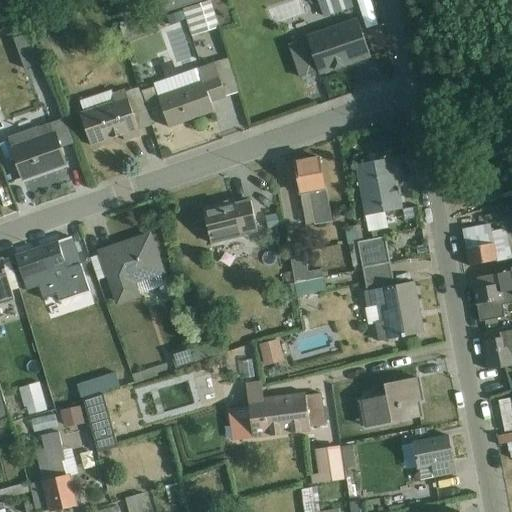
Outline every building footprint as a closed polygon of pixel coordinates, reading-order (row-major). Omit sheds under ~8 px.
[(159,0),(156,0),(147,3),(151,16),(163,12),(160,1),(159,0)] [(161,0),(160,1),(163,12),(163,14),(205,0),(161,0)] [(356,0),(364,28),(377,24),(369,0),(356,0)] [(211,1),(183,10),(186,19),(192,37),(219,28),(211,1)] [(186,19),(183,10),(165,16),(169,26),(186,19)] [(70,16),(52,22),(55,32),(73,25),(70,16)] [(41,19),(34,21),(51,63),(61,58),(52,37),(48,40),(41,19)] [(320,75),(370,57),(357,19),(306,36),(320,75)] [(24,68),(43,62),(29,20),(10,26),(24,68)] [(379,28),(370,31),(375,48),(384,46),(379,28)] [(153,84),(154,87),(141,92),(148,110),(161,105),(169,128),(214,112),(211,103),(226,97),(214,63),(153,84)] [(138,130),(126,93),(125,90),(113,94),(112,90),(80,101),(83,112),(80,113),(91,146),(123,136),(125,141),(140,136),(138,130)] [(65,164),(54,133),(53,133),(50,123),(40,127),(40,126),(8,137),(12,148),(11,149),(22,180),(65,164)] [(319,158),(295,163),(306,225),(314,224),(315,225),(331,222),(319,158)] [(385,159),(355,165),(368,231),(388,227),(385,213),(403,209),(400,194),(399,188),(393,158),(385,159)] [(212,245),(243,237),(235,202),(204,209),(212,245)] [(490,225),(463,230),(470,266),(511,258),(505,229),(491,232),(490,225)] [(348,244),(358,242),(355,227),(345,229),(348,244)] [(149,236),(101,253),(102,254),(109,276),(119,305),(140,297),(139,294),(164,286),(160,275),(162,274),(149,236)] [(363,241),(358,242),(362,269),(390,263),(386,237),(363,241)] [(71,238),(16,256),(31,302),(59,294),(62,302),(89,292),(71,238)] [(354,271),(362,269),(358,242),(348,244),(354,271)] [(305,255),(290,257),(292,272),(294,284),(324,278),(329,276),(327,271),(323,272),(322,269),(308,272),(305,255)] [(0,316),(1,317),(0,312),(0,303),(14,299),(12,291),(18,288),(9,258),(0,261),(0,316)] [(395,286),(390,263),(362,269),(367,291),(364,292),(367,308),(365,308),(368,325),(375,324),(379,342),(386,341),(389,343),(398,342),(399,338),(424,333),(414,282),(395,286)] [(511,302),(511,267),(510,268),(511,271),(475,281),(475,282),(481,281),(482,287),(499,284),(502,304),(511,302)] [(289,294),(296,293),(294,284),(292,272),(284,273),(286,285),(288,285),(289,294)] [(324,278),(294,284),(296,293),(297,298),(327,292),(324,278)] [(503,310),(502,304),(499,284),(482,287),(474,289),(480,322),(503,316),(503,310)] [(511,330),(499,333),(500,337),(483,341),(488,370),(505,367),(507,376),(510,390),(511,389),(511,330)] [(224,340),(192,350),(195,361),(227,351),(224,340)] [(279,340),(259,345),(264,366),(284,361),(279,340)] [(191,347),(171,353),(175,367),(195,361),(192,350),(191,347)] [(166,364),(139,373),(142,381),(169,373),(166,364)] [(83,402),(103,395),(121,389),(116,372),(78,385),(83,402)] [(417,379),(384,385),(387,395),(359,401),(364,427),(420,416),(418,400),(421,400),(417,379)] [(232,441),(310,432),(310,428),(326,426),(321,394),(306,396),(306,393),(264,399),(261,381),(246,383),(247,393),(244,394),(245,401),(248,402),(249,407),(228,410),(232,441)] [(29,415),(47,410),(39,383),(19,389),(24,407),(26,406),(29,415)] [(0,420),(9,418),(6,407),(0,387),(0,420)] [(103,395),(83,402),(98,452),(118,447),(103,395)] [(19,403),(6,407),(9,418),(10,423),(23,419),(19,403)] [(65,427),(85,422),(81,407),(62,411),(65,427)] [(35,433),(58,428),(55,415),(32,420),(35,433)] [(10,423),(9,418),(0,420),(0,437),(13,434),(10,423)] [(511,432),(498,435),(500,445),(508,443),(510,456),(511,455),(511,432)] [(30,492),(36,511),(39,511),(49,509),(49,511),(53,511),(78,506),(70,475),(77,473),(72,449),(63,451),(58,433),(42,437),(45,450),(37,452),(44,482),(28,485),(30,492)] [(449,436),(412,443),(419,481),(456,474),(449,436)] [(353,445),(341,446),(344,468),(356,467),(353,445)] [(345,480),(339,446),(315,450),(318,474),(310,475),(311,483),(345,480)] [(81,453),(84,469),(96,467),(92,451),(81,453)] [(30,492),(28,485),(28,483),(0,490),(0,510),(3,509),(1,500),(30,492)] [(166,487),(170,503),(181,500),(176,483),(166,487)] [(318,487),(301,489),(304,511),(337,511),(337,509),(321,511),(320,511),(318,502),(320,501),(318,487)] [(126,500),(128,511),(147,511),(143,495),(126,500)]
